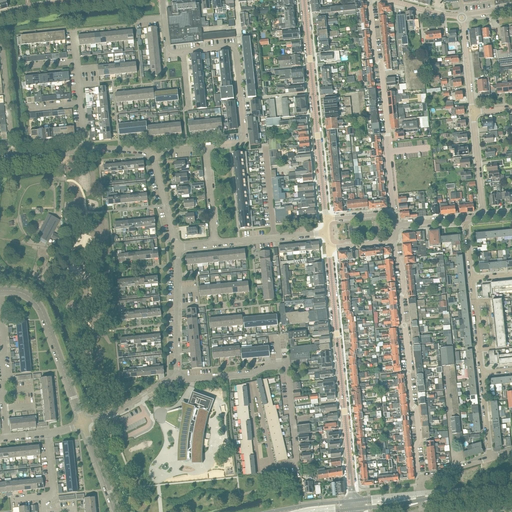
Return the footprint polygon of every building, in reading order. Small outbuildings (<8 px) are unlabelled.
[(203,41),(202,34),(201,25),(199,4),(195,4),(194,0),(185,0),(177,1),(173,2),(173,5),(172,5),(172,8),(167,8),(170,37),(171,44),(174,44),(174,45),(178,44),(178,43),(180,43),(180,44),(180,43),(200,41),(203,41),(203,42),(203,41)] [(213,9),(213,5),(210,5),(209,0),(201,0),(203,10),(207,10),(207,14),(214,14),(213,9)] [(213,9),(218,9),(218,13),(227,12),(226,4),(225,5),(225,1),(221,2),(220,0),(212,0),(213,5),(213,9)] [(234,3),(233,0),(225,0),(226,4),(229,3),(230,8),(234,8),(233,3),(234,3)] [(346,0),(347,6),(330,8),(331,13),(343,12),(355,10),(354,4),(354,2),(355,1),(354,0),(346,0)] [(311,6),(312,14),(321,13),(321,14),(331,13),(330,8),(321,8),(320,5),(311,6)] [(405,15),(396,16),(398,43),(399,45),(402,45),(404,61),(405,77),(406,85),(407,90),(425,88),(422,59),(409,60),(408,47),(406,27),(405,15)] [(360,17),(361,20),(356,21),(357,24),(361,24),(367,23),(367,16),(360,17)] [(251,19),(250,19),(240,21),(241,27),(249,26),(251,26),(250,23),(256,22),(255,18),(251,19)] [(507,28),(500,29),(501,34),(502,44),(506,44),(507,50),(510,50),(510,43),(509,43),(508,33),(507,28)] [(485,59),(489,59),(494,58),(492,46),(486,47),(486,43),(490,43),(489,38),(490,38),(489,29),(482,29),(483,39),(484,39),(485,43),(483,44),(485,59)] [(283,40),(295,40),(300,39),(299,30),(294,30),(276,31),(277,37),(283,36),(283,40)] [(56,32),(57,42),(62,41),(65,41),(64,31),(56,32)] [(446,38),(442,38),(441,38),(440,31),(433,32),(434,39),(434,43),(443,42),(443,45),(447,45),(446,38)] [(449,38),(448,38),(448,43),(457,42),(455,31),(448,32),(449,38)] [(56,32),(49,33),(50,42),(57,42),(56,32)] [(434,39),(433,32),(426,33),(426,40),(425,40),(425,44),(429,43),(428,40),(434,39)] [(43,43),(42,33),(35,34),(36,44),(43,43)] [(50,42),(49,33),(42,33),(43,43),(43,47),(48,46),(47,43),(50,42)] [(36,44),(35,34),(27,35),(28,44),(36,44)] [(369,38),(363,38),(358,39),(359,46),(362,46),(363,46),(370,45),(369,38)] [(511,52),(511,53),(501,54),(500,50),(497,51),(498,61),(498,67),(501,66),(511,65),(511,52)] [(338,51),(334,51),(328,52),(329,53),(320,54),(321,61),(324,61),(324,62),(337,61),(337,60),(338,60),(338,55),(338,54),(340,54),(340,51),(338,51)] [(371,52),(370,52),(365,53),(364,53),(360,53),(361,61),(363,60),(363,59),(372,59),(371,56),(372,56),(371,52)] [(296,66),(301,66),(299,55),(295,56),(290,56),(278,57),(279,68),(296,66)] [(60,73),(61,82),(69,81),(68,72),(60,73)] [(61,82),(60,73),(53,74),(54,83),(61,82)] [(47,84),(46,74),(39,75),(40,84),(47,84)] [(54,83),(53,74),(46,74),(47,84),(54,83)] [(366,75),(366,79),(363,79),(363,82),(367,82),(373,82),(373,74),(366,75)] [(40,84),(39,75),(31,76),(32,85),(40,84)] [(489,77),(481,78),(480,78),(480,81),(477,81),(478,87),(487,86),(486,82),(489,82),(489,77)] [(387,87),(396,86),(395,82),(399,81),(398,78),(386,79),(387,87)] [(231,81),(221,82),(222,91),(220,91),(221,94),(215,94),(216,107),(220,106),(219,100),(221,100),(222,100),(234,99),(234,95),(233,95),(233,91),(233,87),(231,87),(231,81)] [(285,90),(285,94),(289,93),(304,92),(303,86),(298,87),(291,88),(290,85),(286,86),(286,90),(285,90)] [(319,87),(320,96),(333,95),(333,94),(334,94),(333,92),(329,93),(329,89),(334,88),(334,85),(319,87)] [(489,86),(487,86),(478,87),(478,93),(481,92),(481,95),(490,95),(490,92),(489,86)] [(452,100),(456,100),(463,99),(462,92),(455,93),(456,93),(452,93),(452,100)] [(403,96),(388,98),(389,106),(396,106),(396,99),(403,99),(403,96)] [(401,105),(396,106),(389,106),(390,115),(397,114),(397,108),(402,107),(401,105)] [(290,117),(284,117),(277,118),(271,119),(266,119),(267,127),(279,126),(279,122),(295,121),(295,118),(295,116),(290,117)] [(418,132),(418,133),(421,133),(420,128),(426,128),(429,128),(428,116),(416,117),(418,132)] [(307,117),(295,118),(295,121),(279,122),(279,126),(307,123),(307,117)] [(466,127),(465,121),(461,121),(461,118),(447,120),(447,123),(453,122),(455,122),(455,124),(453,125),(454,129),(461,128),(462,128),(466,127)] [(489,130),(494,130),(497,130),(497,127),(496,126),(493,126),(493,119),(492,119),(488,120),(484,120),(484,121),(482,123),(483,127),(489,127),(489,130)] [(417,121),(398,123),(391,124),(391,130),(395,129),(399,128),(399,130),(417,129),(417,121)] [(73,126),(66,127),(67,137),(74,136),(73,126)] [(66,127),(59,128),(60,137),(67,137),(66,127)] [(44,129),(37,130),(38,139),(45,139),(44,129)] [(52,138),(52,129),(44,129),(45,139),(52,138)] [(417,129),(399,130),(399,131),(394,132),(395,138),(404,137),(404,133),(413,132),(414,133),(418,133),(418,132),(417,129)] [(38,139),(37,130),(30,131),(31,140),(38,139)] [(490,143),(494,142),(493,138),(498,138),(497,131),(490,132),(490,136),(484,136),(484,140),(485,143),(490,143)] [(459,143),(462,143),(467,142),(466,135),(463,135),(463,132),(452,133),(453,137),(455,136),(455,140),(459,139),(459,143)] [(468,150),(468,148),(460,148),(459,145),(451,146),(451,150),(454,149),(454,152),(458,152),(459,156),(468,155),(468,150)] [(494,153),(502,152),(501,145),(494,145),(489,146),(490,149),(485,150),(485,152),(486,158),(491,157),(495,157),(494,153)] [(363,151),(356,152),(352,152),(353,160),(357,159),(356,154),(363,154),(363,151)] [(310,155),(295,156),(295,158),(292,158),(292,164),(298,163),(298,162),(311,161),(310,155)] [(460,164),(461,168),(466,167),(466,168),(467,168),(467,167),(470,167),(469,160),(461,161),(461,157),(454,158),(454,165),(460,164)] [(187,158),(178,159),(181,159),(181,162),(175,162),(175,169),(185,168),(185,165),(188,164),(187,158)] [(497,171),(497,167),(498,167),(499,166),(502,166),(501,160),(494,161),(494,164),(487,165),(487,172),(488,172),(497,171)] [(295,170),(295,172),(289,173),(289,176),(299,175),(299,176),(312,175),(311,162),(301,163),(302,168),(298,168),(298,170),(295,170)] [(382,164),(376,165),(372,165),(373,172),(382,171),(382,164)] [(464,173),(464,170),(456,170),(457,174),(461,173),(462,180),(471,179),(471,177),(471,176),(470,172),(464,173)] [(182,175),(176,175),(177,182),(180,182),(180,185),(189,184),(189,181),(187,181),(187,177),(189,177),(189,174),(191,174),(191,171),(180,172),(181,172),(182,175)] [(498,171),(497,171),(488,172),(489,179),(497,178),(497,182),(500,182),(504,181),(504,175),(501,175),(500,174),(499,174),(498,171)] [(342,175),(331,176),(332,182),(340,182),(340,176),(342,176),(342,177),(353,176),(353,174),(349,174),(342,175)] [(400,178),(401,191),(426,189),(425,182),(435,181),(435,174),(424,175),(424,179),(408,180),(408,177),(400,178)] [(276,177),(272,177),(272,178),(274,194),(285,193),(290,193),(290,187),(289,184),(284,185),(283,176),(276,177)] [(378,184),(378,183),(375,184),(375,190),(378,190),(378,192),(384,191),(384,184),(378,184)] [(313,184),(290,187),(290,193),(314,190),(313,184)] [(501,193),(502,200),(506,200),(507,204),(511,203),(511,193),(506,194),(506,192),(501,193)] [(502,200),(501,193),(496,193),(497,195),(490,196),(491,206),(498,206),(498,201),(502,200)] [(303,202),(300,202),(296,202),(297,206),(294,206),(294,209),(298,208),(316,207),(314,196),(305,197),(306,202),(303,203),(303,202)] [(185,208),(190,208),(194,207),(193,200),(184,201),(185,208)] [(462,202),(462,200),(459,200),(460,213),(467,212),(466,206),(466,202),(462,202)] [(342,203),(342,202),(334,203),(334,212),(336,213),(339,212),(338,206),(342,206),(342,203)] [(347,202),(342,203),(342,206),(338,206),(339,212),(348,211),(348,209),(347,202)] [(420,217),(420,211),(417,211),(417,214),(409,214),(409,211),(399,212),(400,219),(420,217)] [(187,222),(192,222),(194,222),(194,214),(186,215),(187,222)] [(299,216),(288,217),(276,218),(276,224),(297,222),(297,219),(300,219),(301,221),(317,220),(316,214),(299,216)] [(58,220),(49,215),(38,236),(47,241),(50,236),(51,237),(53,234),(52,233),(58,220)] [(187,228),(188,235),(191,235),(191,236),(197,235),(197,228),(205,227),(205,224),(194,225),(194,228),(187,228)] [(427,235),(426,235),(426,236),(426,237),(426,238),(427,238),(427,239),(428,241),(428,248),(430,248),(430,247),(441,246),(439,230),(426,231),(427,235)] [(417,241),(425,240),(424,231),(402,234),(403,242),(411,241),(417,241)] [(486,239),(485,233),(476,234),(477,240),(482,239),(482,241),(486,241),(486,239)] [(450,237),(451,245),(456,245),(455,242),(460,241),(460,236),(450,237)] [(441,237),(442,247),(449,246),(449,251),(452,250),(451,245),(450,237),(441,237)] [(411,241),(403,242),(403,244),(403,250),(412,249),(411,247),(417,246),(417,241),(411,241)] [(428,248),(428,241),(420,242),(420,246),(417,246),(411,247),(412,249),(403,250),(404,256),(412,255),(412,252),(419,251),(419,255),(421,255),(421,257),(427,257),(426,248),(428,248)] [(153,243),(150,243),(152,259),(159,258),(158,251),(154,251),(154,245),(153,245),(153,243)] [(390,247),(383,248),(384,256),(389,255),(389,258),(392,258),(391,248),(390,247)] [(349,252),(347,252),(348,258),(348,263),(352,263),(352,261),(351,261),(351,260),(355,259),(355,257),(359,257),(358,250),(349,251),(349,252)] [(126,261),(125,254),(124,251),(121,251),(118,252),(118,253),(114,254),(115,260),(118,260),(119,260),(119,262),(119,263),(122,263),(122,262),(126,261)] [(348,258),(347,252),(347,251),(338,252),(339,263),(345,262),(345,259),(348,258)] [(503,262),(498,263),(498,268),(507,267),(507,262),(506,259),(502,259),(503,262)] [(489,269),(488,264),(488,261),(484,262),(484,264),(479,265),(480,270),(489,269)] [(340,269),(340,275),(341,275),(359,273),(365,272),(368,272),(368,269),(367,262),(364,262),(365,266),(363,266),(363,268),(357,268),(357,270),(351,270),(350,268),(347,268),(348,269),(340,269)] [(463,274),(458,275),(459,280),(454,280),(454,284),(455,284),(459,284),(464,283),(463,274)] [(379,277),(372,278),(369,278),(370,284),(374,284),(374,280),(387,279),(387,282),(395,281),(394,276),(379,277)] [(505,282),(497,283),(498,292),(506,291),(505,282)] [(498,292),(497,283),(489,284),(490,293),(498,292)] [(490,293),(489,284),(481,285),(483,299),(489,298),(488,293),(490,293)] [(465,292),(460,293),(457,293),(458,299),(458,300),(454,300),(454,298),(448,298),(448,303),(454,303),(457,302),(461,302),(466,301),(465,292)] [(157,305),(153,306),(154,317),(161,316),(160,309),(157,309),(157,305)] [(298,311),(285,313),(286,320),(286,325),(291,325),(308,322),(327,320),(326,309),(299,312),(298,311)] [(357,312),(344,313),(346,313),(346,318),(348,318),(355,317),(357,317),(357,314),(364,313),(365,316),(373,315),(372,310),(369,310),(364,311),(357,312)] [(467,310),(462,311),(458,311),(458,317),(458,318),(450,319),(451,321),(452,321),(454,321),(459,320),(468,320),(467,310)] [(468,320),(459,320),(460,330),(464,329),(469,329),(468,320)] [(315,329),(318,329),(318,328),(328,327),(327,321),(318,322),(318,323),(314,323),(314,326),(308,327),(309,330),(315,330),(315,329)] [(289,340),(293,339),(307,338),(306,330),(293,332),(288,332),(289,340)] [(294,347),(289,347),(289,354),(308,352),(330,350),(330,344),(322,345),(323,346),(320,346),(320,344),(294,347)] [(453,418),(459,417),(460,417),(455,365),(453,346),(440,348),(442,366),(450,365),(451,371),(450,371),(451,377),(450,377),(454,417),(453,417),(453,418)] [(497,364),(496,355),(495,355),(494,350),(488,351),(490,365),(497,364)] [(317,358),(331,357),(331,351),(320,352),(321,355),(310,357),(310,359),(311,359),(311,360),(314,360),(314,358),(316,357),(317,358)] [(309,359),(308,352),(289,354),(290,361),(309,359)] [(505,363),(504,354),(496,355),(497,364),(505,363)] [(310,359),(309,359),(290,361),(291,367),(295,366),(312,365),(311,362),(317,361),(317,365),(332,363),(331,357),(317,358),(316,357),(314,358),(314,360),(311,360),(311,359),(310,359)] [(472,359),(467,360),(464,360),(464,364),(467,364),(468,369),(473,368),(472,359)] [(160,364),(156,364),(157,375),(164,374),(164,372),(164,371),(163,367),(160,367),(160,364)] [(41,378),(40,378),(41,379),(41,382),(40,382),(40,385),(51,384),(50,378),(51,378),(51,377),(52,377),(52,376),(46,376),(46,378),(41,378)] [(259,388),(268,385),(267,379),(269,378),(260,380),(256,381),(256,385),(258,385),(259,388)] [(333,379),(328,380),(323,381),(323,383),(319,383),(319,384),(317,385),(316,383),(304,384),(304,388),(317,387),(324,387),(334,385),(333,379)] [(237,392),(247,391),(246,383),(242,384),(242,385),(237,385),(237,392)] [(268,385),(259,388),(260,394),(270,392),(268,385)] [(165,422),(176,429),(180,432),(181,433),(181,435),(180,440),(180,444),(179,450),(179,454),(179,461),(195,461),(195,464),(203,463),(203,461),(200,461),(200,460),(200,455),(200,452),(201,449),(201,446),(201,443),(202,438),(203,431),(204,426),(204,423),(205,419),(207,413),(209,414),(214,400),(192,392),(189,401),(188,404),(187,407),(180,408),(167,411),(167,413),(165,421),(165,422)] [(270,392),(260,394),(262,401),(272,399),(270,392)] [(335,399),(335,393),(326,394),(327,398),(321,398),(321,402),(326,402),(326,400),(335,399)] [(467,397),(466,397),(467,401),(471,400),(472,405),(477,405),(476,396),(471,396),(467,397)] [(273,406),(272,399),(262,401),(264,408),(273,406)] [(501,406),(497,407),(497,402),(491,402),(492,412),(501,411),(501,408),(501,406)] [(248,405),(239,406),(236,406),(237,413),(249,412),(248,406),(248,405)] [(276,405),(273,406),(264,408),(266,415),(277,412),(276,405)] [(320,413),(326,412),(337,411),(336,405),(315,407),(315,410),(319,410),(320,410),(320,413)] [(477,405),(472,405),(468,406),(469,415),(473,414),(478,414),(477,405)] [(502,417),(501,411),(492,412),(493,421),(498,420),(498,417),(502,417)] [(249,412),(237,413),(238,420),(240,420),(250,419),(250,418),(249,418),(249,412)] [(279,419),(277,412),(266,415),(267,421),(279,419)] [(309,423),(315,423),(315,422),(319,422),(338,420),(337,413),(332,414),(323,415),(323,417),(319,417),(309,418),(310,423),(309,423)] [(54,416),(43,417),(43,419),(44,419),(44,418),(45,418),(45,421),(45,422),(44,422),(45,424),(45,426),(47,426),(46,422),(51,421),(51,423),(56,422),(56,421),(55,421),(55,420),(54,416)] [(28,418),(29,428),(36,427),(35,422),(36,422),(36,418),(35,418),(35,417),(28,418)] [(459,417),(453,418),(451,418),(452,434),(457,433),(457,440),(462,440),(462,439),(462,438),(462,436),(462,433),(460,433),(459,417)] [(373,418),(368,419),(355,420),(356,426),(363,425),(368,425),(367,422),(368,422),(368,421),(373,421),(373,418)] [(16,429),(15,419),(9,420),(8,420),(8,424),(10,424),(10,430),(16,429)] [(280,425),(279,419),(267,421),(269,428),(280,425)] [(498,420),(493,421),(494,430),(499,429),(502,429),(502,425),(499,425),(498,420)] [(315,423),(309,423),(297,425),(298,434),(317,432),(316,428),(315,423)] [(326,431),(332,430),(339,429),(338,423),(323,424),(324,426),(319,427),(316,428),(317,432),(326,431)] [(280,425),(269,428),(270,435),(282,432),(280,425)] [(332,430),(326,431),(327,440),(333,439),(339,439),(339,433),(333,433),(332,430)] [(282,432),(270,435),(272,441),(283,439),(282,432)] [(314,440),(311,440),(309,441),(308,435),(298,436),(299,442),(305,441),(305,444),(305,445),(309,444),(314,444),(314,440)] [(242,440),(240,440),(240,447),(252,446),(252,439),(242,440)] [(285,446),(283,439),(272,441),(273,448),(285,446)] [(333,439),(327,440),(328,449),(334,448),(340,448),(340,442),(334,442),(333,439)] [(472,450),(474,455),(483,452),(481,447),(481,444),(481,443),(471,446),(472,450)] [(305,445),(305,444),(299,445),(300,451),(306,451),(306,454),(310,453),(313,453),(312,450),(310,450),(309,444),(305,445)] [(253,453),(252,446),(240,447),(241,454),(244,454),(253,453)] [(285,446),(273,448),(275,455),(286,452),(285,446)] [(465,458),(474,455),(472,450),(471,446),(467,447),(468,451),(463,452),(465,458)] [(335,451),(334,448),(328,449),(328,454),(331,454),(331,458),(341,457),(340,451),(335,451)] [(288,459),(286,452),(275,455),(276,462),(288,459)] [(306,454),(300,454),(301,460),(307,460),(307,463),(312,462),(314,462),(313,459),(311,459),(310,453),(306,454)] [(329,478),(343,476),(342,468),(318,472),(319,479),(329,478)] [(313,492),(312,482),(304,483),(305,493),(313,492)] [(336,483),(337,488),(338,496),(345,495),(343,482),(336,483)] [(84,499),(85,502),(83,503),(83,502),(83,505),(94,503),(94,498),(95,497),(95,496),(89,496),(89,498),(84,498),(84,499)]
